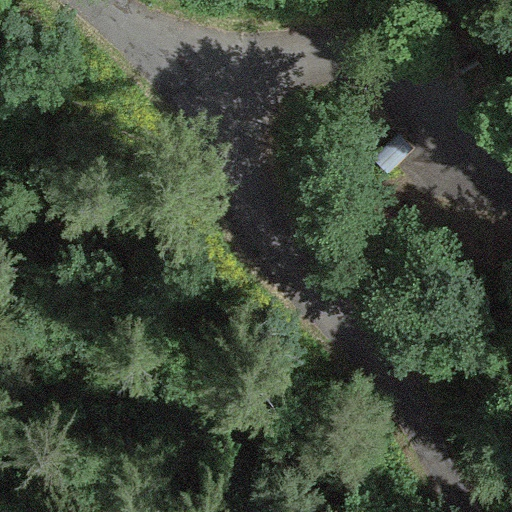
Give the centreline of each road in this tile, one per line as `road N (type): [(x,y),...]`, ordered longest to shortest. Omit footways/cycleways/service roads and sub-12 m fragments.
road 1 (unclassified): [(220,81),(235,184),(333,328),(446,450),(467,511)]
road 2 (track): [(476,121),(373,55),(289,52),(220,81)]
